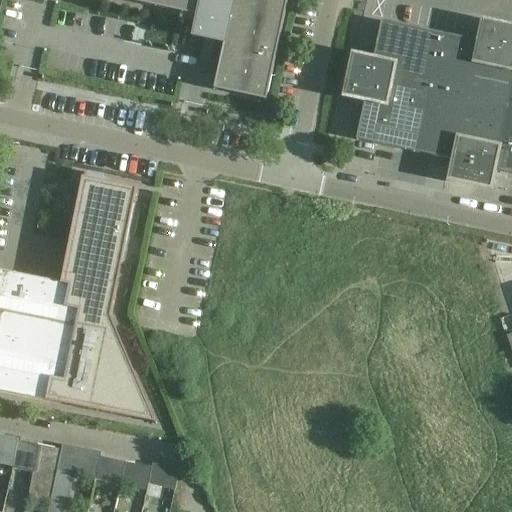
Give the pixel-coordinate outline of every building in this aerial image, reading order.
[(114,0),(198,18),(199,16),(228,23),(214,91),(217,92),(217,90),(264,100),(263,102),(266,102),(288,0),(114,0)] [(373,61),(353,57),(349,77),(428,94),(441,35),(381,22),(373,61)] [(479,43),(441,35),(428,94),(487,107),(495,67),(509,70),(511,56),(511,29),(483,23),(479,43)] [(495,67),(487,107),(511,112),(511,56),(509,70),(495,67)] [(428,94),(349,77),(345,98),(364,102),(356,141),(415,154),(428,94)] [(511,112),(487,107),(428,94),(415,154),(454,162),(449,181),(490,190),(494,170),(511,174),(511,112)] [(88,174),(87,180),(82,179),(68,251),(73,252),(72,260),(67,259),(65,269),(70,270),(67,286),(0,272),(0,393),(130,419),(130,418),(148,410),(153,424),(156,425),(111,319),(117,288),(112,287),(117,261),(122,262),(137,190),(103,183),(104,178),(88,174)] [(18,440),(6,438),(0,465),(13,468),(18,443),(18,440)] [(39,447),(18,443),(13,468),(12,470),(33,474),(39,447)] [(64,511),(73,476),(96,481),(101,458),(101,454),(62,446),(59,466),(48,511),(64,511)] [(60,451),(39,447),(33,474),(28,502),(48,506),(60,451)] [(126,463),(101,458),(96,481),(121,487),(126,463)] [(126,463),(121,487),(147,493),(149,486),(152,469),(126,463)] [(152,465),(152,469),(149,486),(175,492),(180,468),(152,465)]
